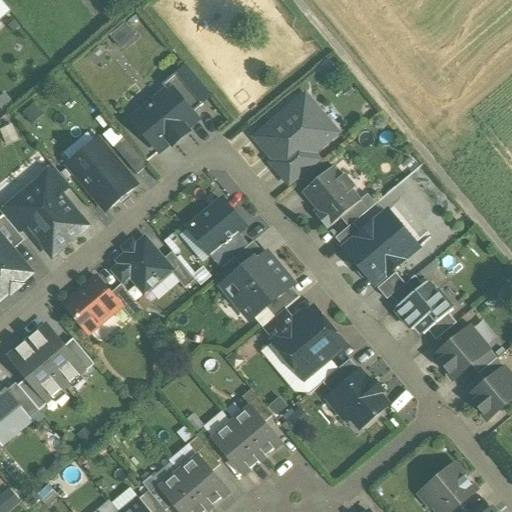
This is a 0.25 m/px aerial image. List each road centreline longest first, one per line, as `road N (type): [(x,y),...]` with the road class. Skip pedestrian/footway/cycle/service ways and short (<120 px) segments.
road 1 (residential): [(0,327),(212,142),(441,407)]
road 2 (track): [(295,0),(511,260)]
road 3 (residential): [(243,511),(261,497),(332,500),(441,407)]
